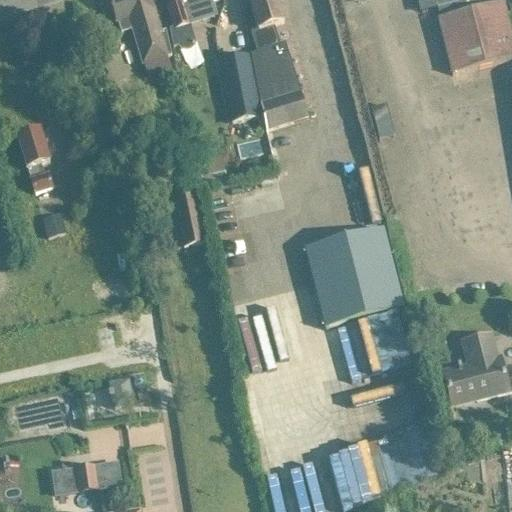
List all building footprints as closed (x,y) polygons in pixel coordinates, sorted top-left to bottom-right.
[(173,57),(166,32),(162,33),(163,35),(160,36),(149,0),(111,0),(110,0),(113,9),(110,9),(112,13),(114,12),(121,35),(133,31),(143,66),(149,83),(172,76),(167,59),(173,57)] [(181,3),(182,4),(167,8),(175,32),(190,28),(189,24),(216,16),(212,4),(223,0),(185,0),(186,1),(181,3)] [(284,25),(276,0),(248,0),(249,0),(258,32),(251,34),(257,55),(251,57),(262,108),(270,133),(308,121),(285,46),(279,48),(273,28),(284,25)] [(417,0),(421,14),(437,9),(440,20),(438,21),(453,77),(471,72),(511,61),(511,38),(504,7),(505,7),(505,4),(495,7),(492,0),(417,0)] [(227,126),(259,120),(248,57),(216,63),(227,126)] [(40,133),(18,140),(35,196),(52,191),(48,178),(45,179),(41,167),(50,165),(40,133)] [(228,186),(220,158),(208,161),(206,154),(193,157),(203,193),(228,186)] [(153,159),(139,163),(147,187),(161,183),(153,159)] [(77,213),(93,208),(84,181),(69,186),(77,213)] [(174,202),(184,251),(208,246),(198,197),(174,202)] [(63,226),(45,232),(48,242),(66,236),(63,226)] [(306,254),(311,273),(326,330),(403,311),(383,233),(306,254)] [(444,374),(449,394),(452,407),(477,401),(478,404),(510,397),(510,395),(511,394),(511,380),(506,382),(500,360),(497,361),(491,338),(462,345),(469,371),(461,373),(460,369),(457,370),(458,371),(444,374)] [(115,411),(134,408),(129,384),(110,387),(115,411)] [(148,395),(138,397),(140,407),(150,405),(148,395)] [(411,470),(423,467),(413,428),(401,431),(411,470)] [(345,446),(297,464),(314,511),(353,511),(352,508),(366,502),(345,446)] [(98,494),(95,469),(75,471),(79,497),(98,494)] [(403,481),(408,490),(425,482),(421,473),(403,481)]
